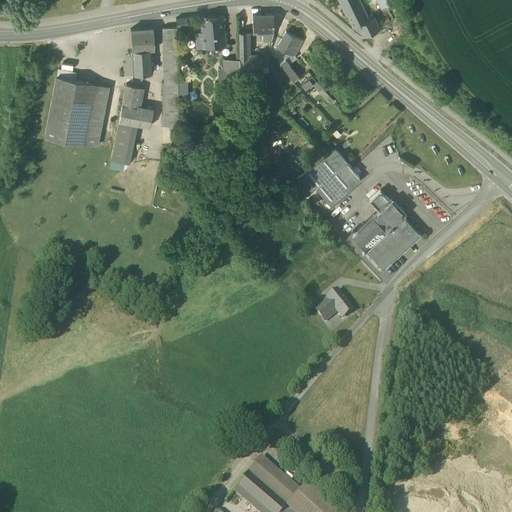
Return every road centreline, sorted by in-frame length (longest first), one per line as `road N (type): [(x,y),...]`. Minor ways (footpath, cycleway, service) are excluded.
road 1 (residential): [(500,178),(383,293),(207,511)]
road 2 (secondary): [(500,178),(287,4)]
road 3 (secondary): [(229,0),(0,32)]
road 4 (track): [(383,293),(360,511)]
